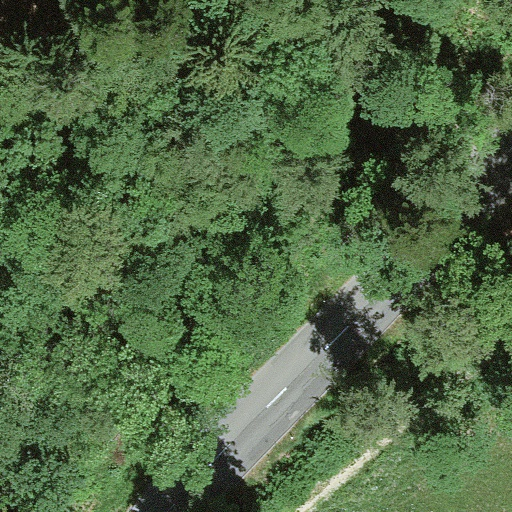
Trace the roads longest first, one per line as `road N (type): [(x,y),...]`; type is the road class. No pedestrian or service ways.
road 1 (tertiary): [(155,511),(404,275),(511,148)]
road 2 (track): [(511,325),(298,511)]
